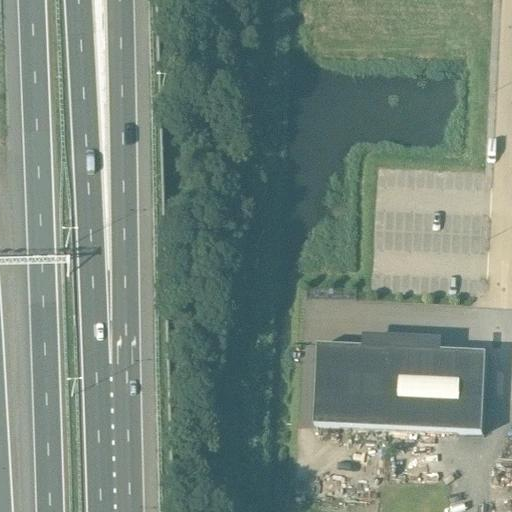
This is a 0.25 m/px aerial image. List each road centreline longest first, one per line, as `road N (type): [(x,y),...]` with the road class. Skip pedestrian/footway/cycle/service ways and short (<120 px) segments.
road 1 (motorway): [(32,0),(47,511)]
road 2 (motorway): [(109,367),(84,159),(77,0)]
road 3 (motorway): [(109,367),(121,152),(118,0)]
road 4 (unclassified): [(503,428),(511,80)]
road 5 (motorway): [(113,511),(109,367)]
